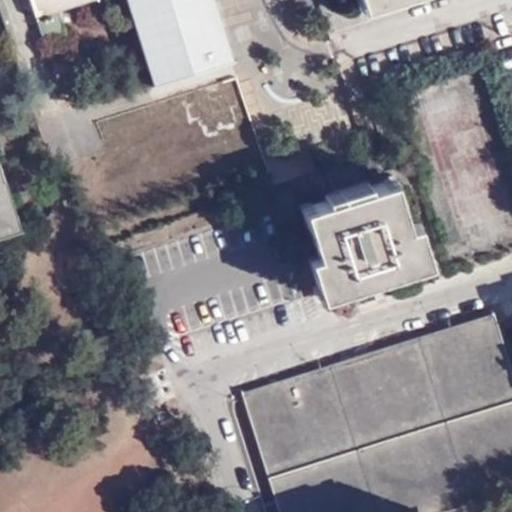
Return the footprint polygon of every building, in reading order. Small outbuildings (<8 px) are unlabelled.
[(81,0),(29,0),(34,15),(81,0)] [(127,0),(154,83),(230,58),(212,0),(127,0)] [(378,0),(355,0),(358,10),(380,4),(379,1),(378,0)] [(64,32),(57,10),(35,17),(42,39),(64,32)] [(402,26),(406,38),(436,28),(432,16),(402,26)] [(210,147),(115,181),(124,210),(220,176),(210,147)] [(0,234),(21,228),(0,166),(0,234)] [(382,179),(383,183),(387,199),(398,196),(399,195),(393,176),(382,179)] [(323,200),(368,187),(366,182),(322,194),(323,200)] [(387,199),(383,183),(368,187),(323,200),(311,204),(315,222),(307,224),(315,254),(307,257),(316,287),(334,282),(337,290),(411,268),(407,257),(425,252),(416,223),(407,225),(398,196),(387,199)] [(315,222),(311,204),(310,202),(298,206),(304,225),(307,224),(315,222)] [(428,251),(425,252),(407,257),(411,268),(412,271),(432,264),(428,251)] [(334,282),(316,287),(313,288),(317,300),(338,294),(337,290),(334,282)] [(511,374),(494,316),(243,395),(279,511),(441,511),(511,490),(511,374)]
